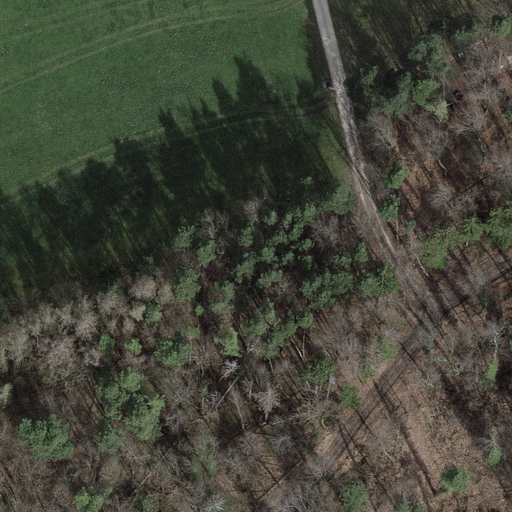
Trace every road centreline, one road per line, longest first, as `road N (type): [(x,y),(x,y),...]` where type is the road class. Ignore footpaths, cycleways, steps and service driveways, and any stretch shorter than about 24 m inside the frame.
road 1 (track): [(436,305),(403,267),(369,196),(322,0)]
road 2 (track): [(436,305),(280,511)]
